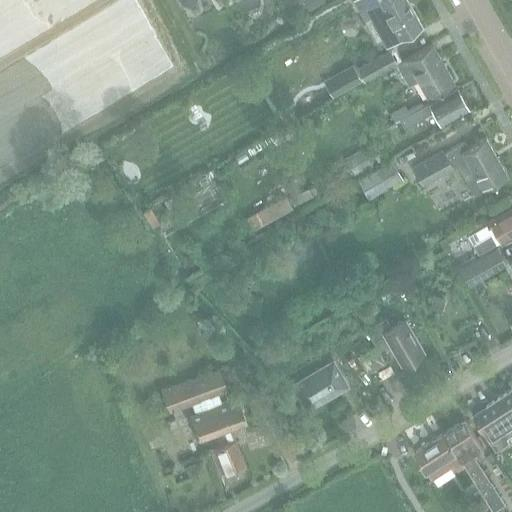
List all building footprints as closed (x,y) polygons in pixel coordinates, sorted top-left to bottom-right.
[(386,45),(422,25),(407,0),(354,0),(366,20),(370,17),(386,45)] [(454,82),(432,42),(401,60),(402,61),(384,71),(387,77),(404,68),(407,72),(413,69),(415,73),(412,75),(415,81),(419,78),(429,96),(454,82)] [(366,79),(397,62),(389,48),(358,65),(366,79)] [(469,107),(457,85),(400,118),(405,127),(435,110),(442,122),(469,107)] [(483,188),(508,174),(486,136),(469,146),(465,140),(444,152),(443,150),(414,167),(424,184),(453,167),(453,166),(457,164),(474,193),(483,188)] [(369,198),(403,179),(392,160),(358,179),(369,198)] [(253,231),(314,197),(309,188),(289,199),(286,195),(246,218),(253,231)] [(485,224),(467,234),(477,252),(511,231),(511,203),(487,218),(491,225),(487,227),(485,224)] [(498,247),(481,256),(460,268),(469,285),(507,265),(498,247)] [(389,343),(401,364),(423,352),(404,318),(390,326),(385,316),(366,327),(378,349),(389,343)] [(357,354),(366,371),(385,361),(375,344),(357,354)] [(308,406),(317,400),(346,383),(334,361),(295,384),(308,406)] [(226,386),(239,382),(234,368),(221,373),(219,368),(169,386),(168,384),(162,387),(169,408),(227,388),(226,386)] [(511,387),(472,413),(484,431),(496,449),(509,441),(507,437),(511,433),(511,387)] [(199,439),(246,422),(238,398),(190,415),(199,439)] [(445,433),(466,465),(490,505),(499,499),(470,453),(482,445),(466,420),(445,433)] [(415,451),(432,477),(454,464),(458,470),(466,465),(445,433),(415,451)] [(221,476),(246,466),(235,438),(210,449),(221,476)]
